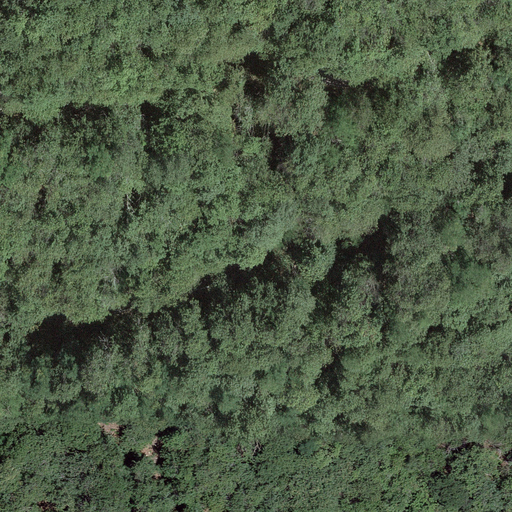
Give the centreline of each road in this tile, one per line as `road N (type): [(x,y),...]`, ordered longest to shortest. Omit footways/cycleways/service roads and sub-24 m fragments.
road 1 (unclassified): [(0,313),(122,302),(203,276),(290,222),(386,196),(511,121)]
road 2 (unclassified): [(511,24),(438,33),(358,70),(241,42),(139,90),(0,99)]
